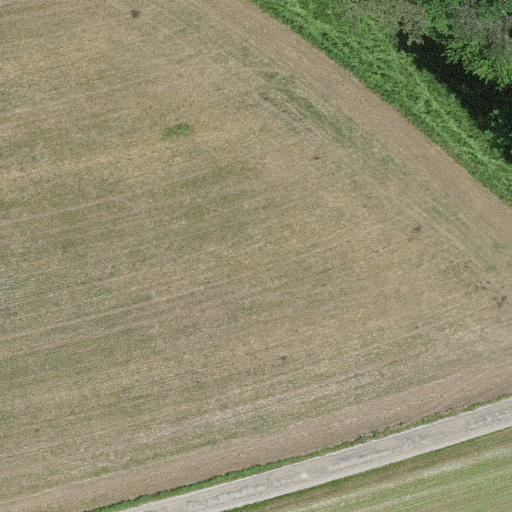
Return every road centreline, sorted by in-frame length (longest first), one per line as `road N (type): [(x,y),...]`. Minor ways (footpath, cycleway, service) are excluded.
road 1 (unclassified): [(511,412),(182,511)]
road 2 (track): [(278,0),(511,183)]
